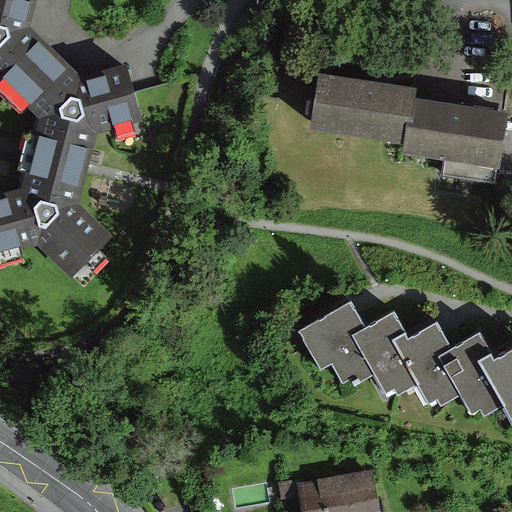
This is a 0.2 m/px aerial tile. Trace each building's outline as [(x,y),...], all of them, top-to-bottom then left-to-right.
[(0,0),(0,80),(13,91),(54,50),(29,24),(37,0),(0,0)] [(88,170),(96,137),(142,123),(125,65),(82,77),(54,50),(13,91),(41,116),(33,155),(88,170)] [(418,92),(317,77),(311,135),(404,148),(415,102),(418,92)] [(509,117),(415,102),(404,148),(402,158),(500,174),(509,117)] [(113,239),(79,206),(88,170),(33,155),(22,186),(0,193),(0,255),(39,248),(73,281),(113,239)] [(349,306),(299,335),(321,374),(332,368),(342,387),(352,382),(356,389),(375,378),(385,396),(394,391),(398,397),(416,387),(391,343),(404,336),(393,316),(364,332),(352,311),(349,306)] [(409,342),(404,336),(391,343),(416,387),(429,408),(437,403),(441,410),(460,399),(471,418),(481,412),(485,418),(502,408),(477,365),(492,357),(480,336),(452,352),(441,332),(437,326),(409,342)] [(511,354),(495,364),(492,357),(477,365),(502,408),(511,424),(511,354)] [(379,511),(372,472),(302,485),(298,485),(300,497),(302,511),(379,511)] [(298,485),(302,485),(301,479),(279,483),(282,501),(300,497),(298,485)] [(235,511),(223,484),(192,498),(198,511),(235,511)]
